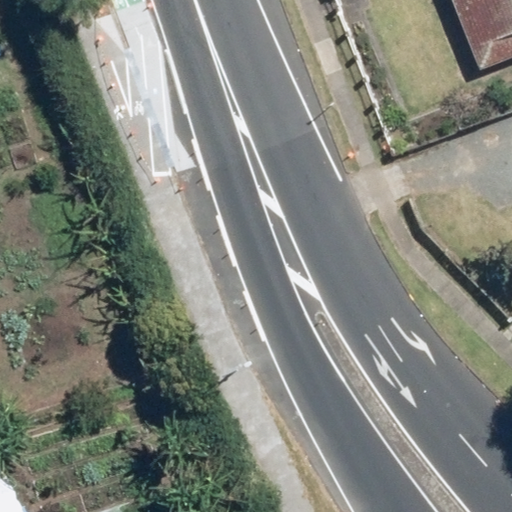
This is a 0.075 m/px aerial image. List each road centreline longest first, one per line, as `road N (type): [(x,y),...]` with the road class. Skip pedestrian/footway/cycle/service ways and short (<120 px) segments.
road 1 (secondary): [(248,147),(332,273),(511,486)]
road 2 (secondary): [(400,511),(349,428),(292,290),(248,147)]
road 3 (secondary): [(248,147),(193,0)]
